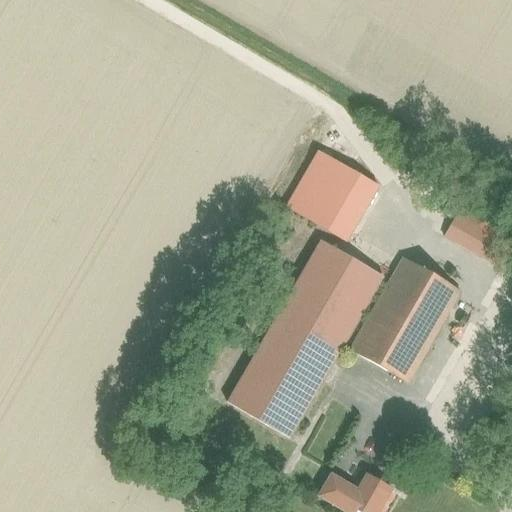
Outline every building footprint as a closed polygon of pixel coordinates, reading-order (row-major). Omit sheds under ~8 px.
[(345,243),(378,188),(316,152),(284,207),(345,243)] [(497,270),(511,243),(511,237),(460,207),(442,238),(497,270)] [(319,242),(226,403),(290,440),(384,279),(319,242)] [(458,293),(401,260),(348,351),(406,384),(458,293)] [(330,475),(316,497),(341,511),(346,511),(350,507),(356,511),(354,511),(378,511),(391,491),(379,484),(381,480),(380,476),(372,471),(368,472),(356,491),(330,475)]
